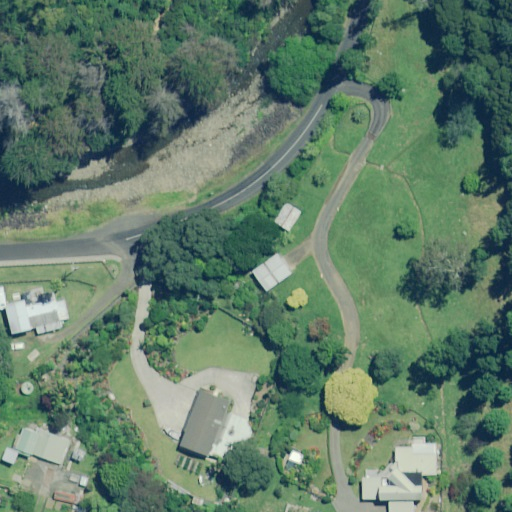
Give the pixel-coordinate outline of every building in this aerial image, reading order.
[(302,211),(287,202),(275,222),(290,231),(302,211)] [(294,273),(280,253),(254,271),(267,291),(294,273)] [(156,266),(141,266),(140,299),(156,299),(156,266)] [(57,302),(55,292),(43,295),(45,302),(33,305),(39,333),(62,328),(61,321),(69,319),(65,300),(57,302)] [(34,330),(26,300),(6,305),(14,335),(34,330)] [(230,400),(200,389),(180,445),(210,455),(215,440),(222,442),(232,413),(227,411),(230,400)] [(70,441),(24,426),(16,450),(10,448),(6,461),(16,464),(20,452),(63,465),(70,441)] [(425,444),(425,437),(415,437),(415,448),(395,447),(395,464),(386,464),(386,472),(364,471),(363,498),(391,500),(390,511),(414,511),(415,499),(424,500),(425,474),(437,475),(438,445),(425,444)] [(306,456),(293,450),(289,459),(302,464),(306,456)]
